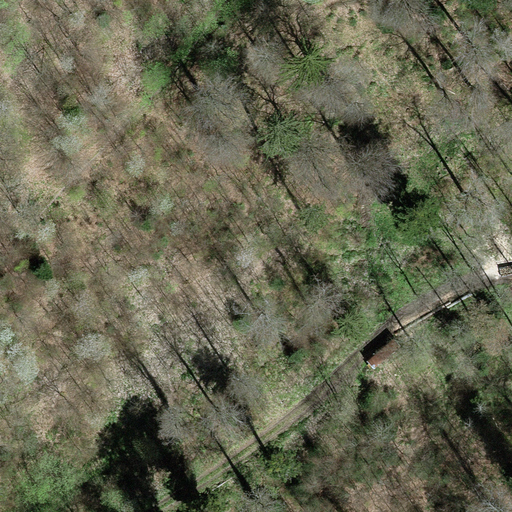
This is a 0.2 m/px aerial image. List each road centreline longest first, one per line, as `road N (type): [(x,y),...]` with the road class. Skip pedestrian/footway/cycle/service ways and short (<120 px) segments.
road 1 (track): [(511,271),(404,316),(161,511)]
road 2 (track): [(493,147),(428,168),(409,185),(403,205),(411,226),(430,239),(511,257)]
